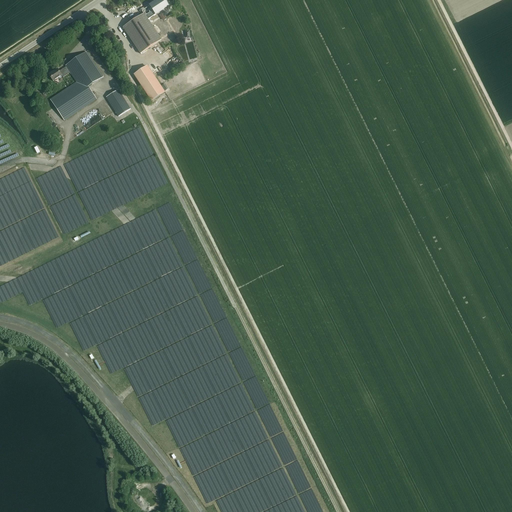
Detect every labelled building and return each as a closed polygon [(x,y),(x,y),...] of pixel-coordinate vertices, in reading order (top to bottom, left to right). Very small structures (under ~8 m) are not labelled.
[(169,5),(165,0),(158,0),(156,2),(157,3),(149,7),(152,11),(154,15),(158,13),(157,12),(161,9),(162,11),(169,5)] [(152,11),(145,15),(144,14),(123,28),(141,54),(161,40),(148,19),(154,15),(152,11)] [(109,25),(104,28),(108,35),(113,32),(109,25)] [(66,66),(66,67),(70,73),(76,82),(50,100),(64,121),(96,99),(88,87),(103,77),(86,52),(66,66)] [(70,73),(66,67),(59,72),(57,69),(49,75),(53,81),(61,76),(63,78),(70,73)] [(151,69),(137,78),(154,105),(168,97),(151,69)] [(118,117),(130,109),(118,90),(106,98),(118,117)]
